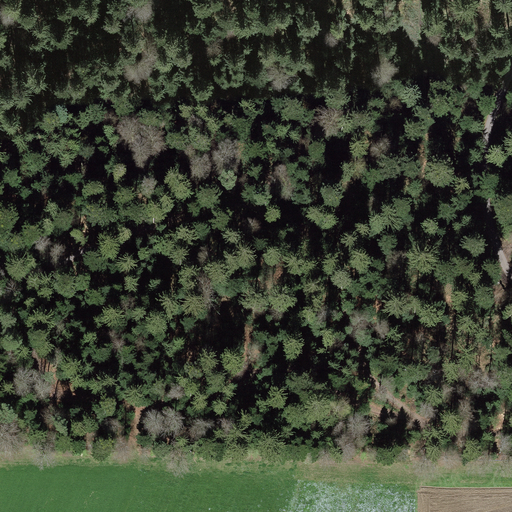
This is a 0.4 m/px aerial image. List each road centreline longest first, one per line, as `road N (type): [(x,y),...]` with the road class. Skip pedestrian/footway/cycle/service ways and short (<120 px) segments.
road 1 (track): [(175,0),(385,400),(415,417),(511,427)]
road 2 (track): [(421,0),(444,142),(493,235)]
road 3 (track): [(300,0),(423,42)]
